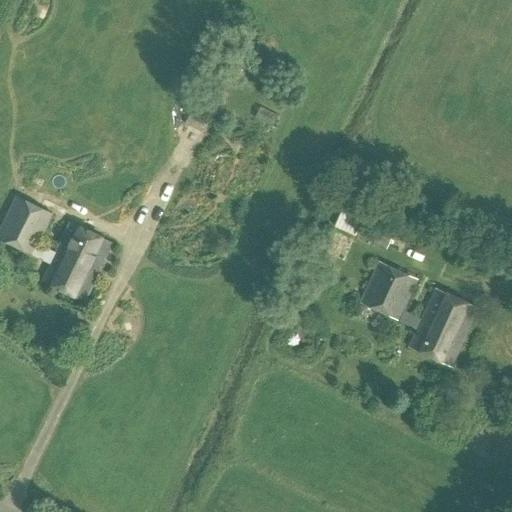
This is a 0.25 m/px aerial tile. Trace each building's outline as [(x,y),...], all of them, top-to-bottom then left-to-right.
[(205,105),(214,88),(205,83),(196,100),(205,105)] [(57,253),(38,244),(53,214),(16,197),(0,230),(0,239),(51,264),(43,282),(84,302),(112,243),(71,223),(57,253)] [(387,247),(395,231),(363,216),(356,233),(387,247)] [(399,321),(419,280),(378,261),(359,303),(399,321)] [(452,368),(479,309),(435,289),(409,348),(452,368)]
